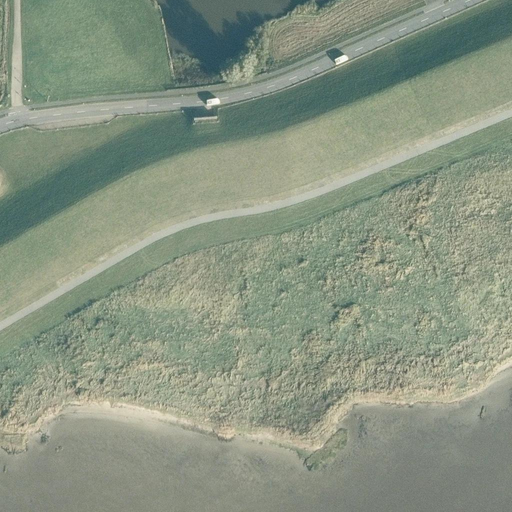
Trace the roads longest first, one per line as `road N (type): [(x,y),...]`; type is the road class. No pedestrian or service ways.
road 1 (track): [(511,114),(317,193),(185,225),(0,326)]
road 2 (residential): [(0,127),(248,94),(475,0)]
road 3 (track): [(16,120),(15,0)]
